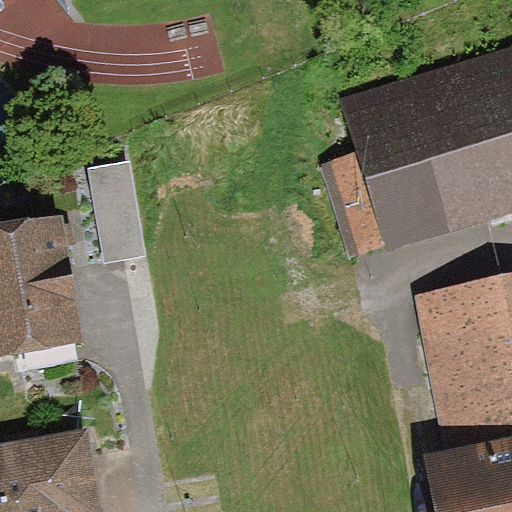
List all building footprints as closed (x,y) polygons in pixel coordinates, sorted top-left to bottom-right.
[(511,59),(345,106),(362,163),(331,172),(359,267),(511,222),(511,59)] [(130,167),(90,174),(107,268),(147,261),(130,167)] [(61,226),(0,235),(0,366),(83,352),(61,226)] [(511,285),(422,302),(453,461),(511,449),(511,285)] [(30,447),(0,452),(0,511),(101,511),(88,437),(30,447)] [(511,511),(511,452),(428,469),(435,511),(511,511)]
